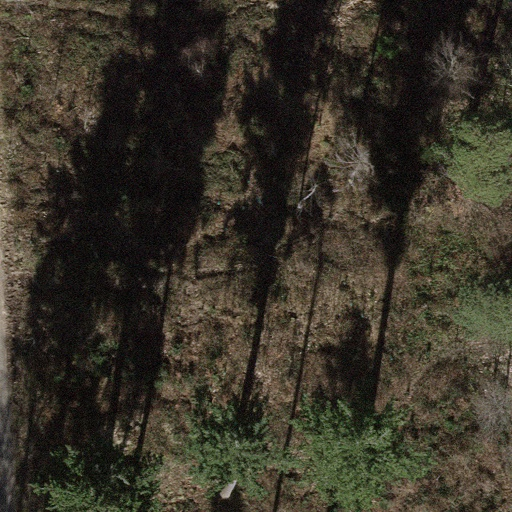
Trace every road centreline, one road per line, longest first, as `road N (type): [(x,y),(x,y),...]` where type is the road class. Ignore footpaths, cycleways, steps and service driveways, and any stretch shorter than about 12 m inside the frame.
road 1 (track): [(0,307),(511,257)]
road 2 (track): [(0,334),(7,511)]
